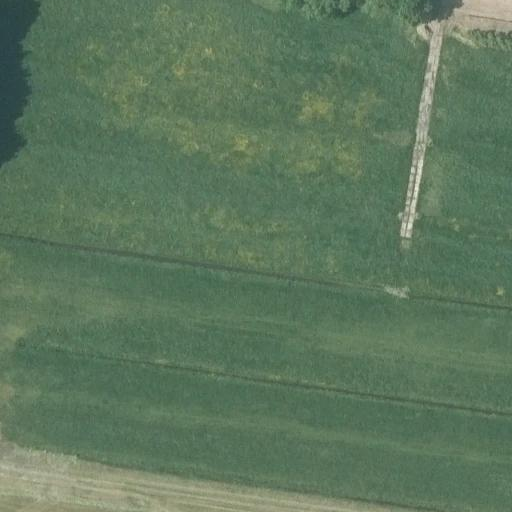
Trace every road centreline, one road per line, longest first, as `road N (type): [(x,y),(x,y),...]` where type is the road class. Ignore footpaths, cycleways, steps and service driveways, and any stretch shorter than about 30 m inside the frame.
road 1 (track): [(440,0),(404,235)]
road 2 (track): [(158,511),(129,498),(0,470)]
